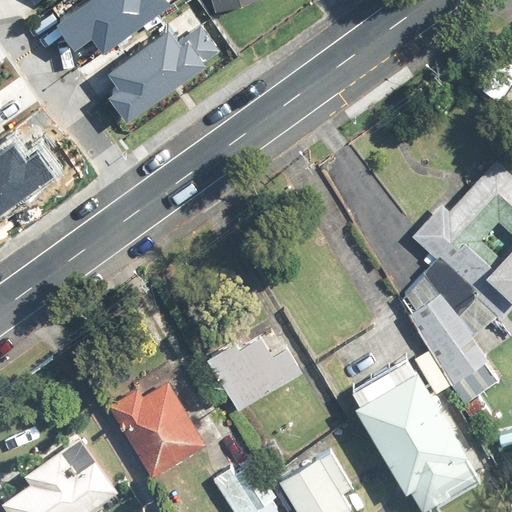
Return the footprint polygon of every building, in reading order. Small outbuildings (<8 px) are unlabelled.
[(75,0),(60,11),(77,34),(89,25),(103,43),(160,0),(75,0)] [(129,75),(114,87),(131,109),(221,42),(203,19),(183,34),(169,15),(115,56),(129,75)] [(511,77),(500,96),(511,104),(511,77)] [(434,255),(421,269),(424,273),(403,293),(414,305),(407,313),(464,402),(496,379),(482,360),(486,358),(472,335),(497,313),(500,317),(511,304),(511,171),(495,156),(448,208),(440,201),(410,234),(434,255)] [(204,355),(236,407),(300,368),(281,336),(278,338),(272,328),(260,335),(259,333),(244,342),(239,334),(204,355)] [(464,449),(413,364),(391,377),(384,365),(358,381),(365,393),(350,402),(402,487),(406,485),(418,505),(473,472),(460,451),(464,449)] [(204,441),(166,377),(141,393),(136,384),(107,402),(150,473),(204,441)] [(492,415),(478,394),(462,404),(476,425),(492,415)] [(0,500),(8,511),(81,511),(116,488),(76,433),(22,472),(28,481),(0,500)] [(282,457),(273,441),(262,448),(271,464),(282,457)] [(317,455),(277,478),(297,511),(344,511),(349,509),(339,491),(351,484),(329,449),(318,456),(317,455)] [(230,464),(213,475),(235,511),(272,511),(277,509),(270,498),(275,495),(253,460),(235,471),(230,464)]
